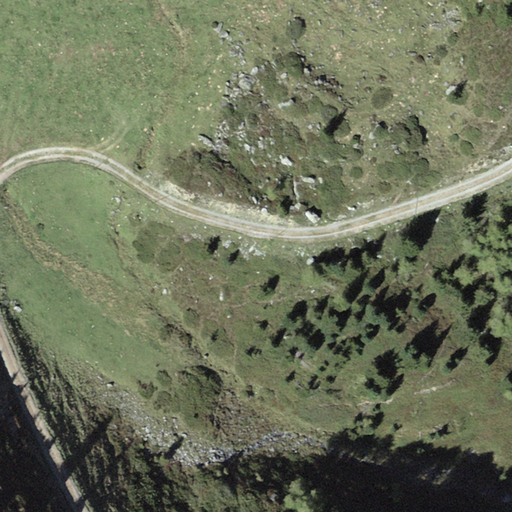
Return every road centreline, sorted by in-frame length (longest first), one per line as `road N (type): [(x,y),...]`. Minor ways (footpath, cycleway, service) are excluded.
road 1 (track): [(511,157),(488,173),(349,221),(279,229),(164,196),(110,159),(77,148),(0,166)]
road 2 (track): [(0,342),(86,511)]
